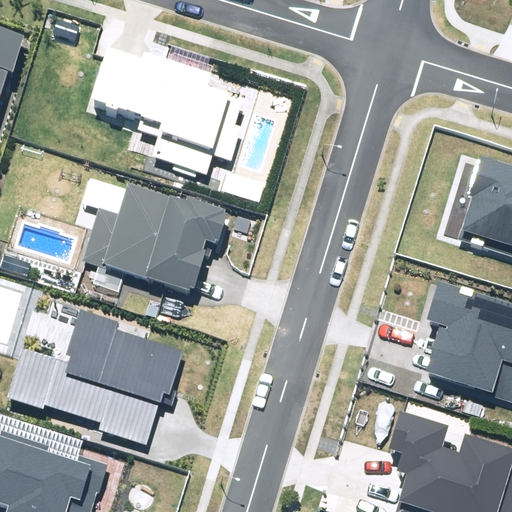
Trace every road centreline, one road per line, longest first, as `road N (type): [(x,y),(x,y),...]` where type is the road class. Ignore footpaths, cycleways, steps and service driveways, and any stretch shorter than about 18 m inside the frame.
road 1 (residential): [(248,511),(391,51)]
road 2 (residential): [(391,51),(225,0)]
road 3 (residential): [(511,88),(391,51)]
